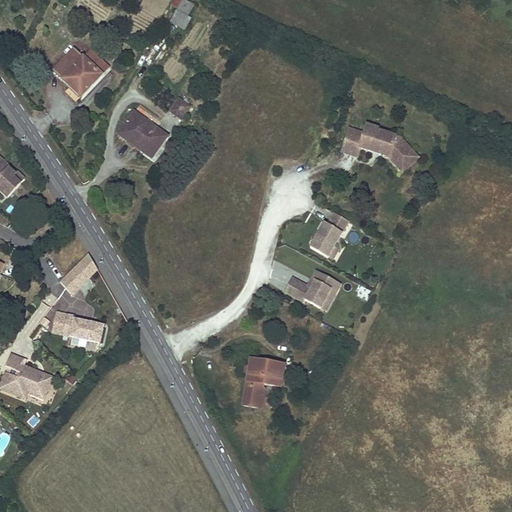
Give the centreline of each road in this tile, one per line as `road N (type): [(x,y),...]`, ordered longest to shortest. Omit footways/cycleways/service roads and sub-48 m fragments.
road 1 (residential): [(165,351),(251,293),(290,189)]
road 2 (tertiary): [(165,351),(249,511)]
road 3 (tertiary): [(82,209),(165,351)]
road 4 (tertiary): [(0,85),(82,209)]
road 5 (unknown): [(76,199),(108,168),(116,121),(137,93)]
